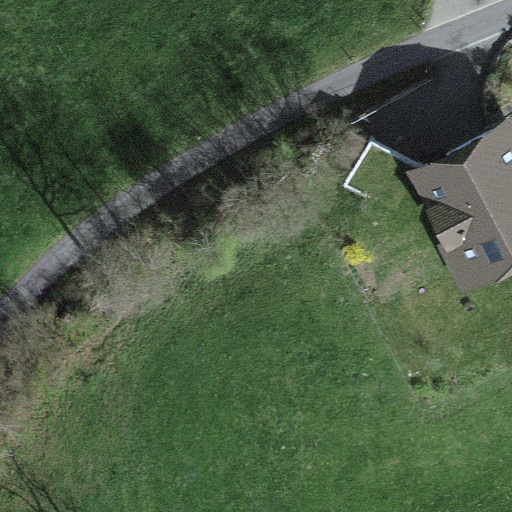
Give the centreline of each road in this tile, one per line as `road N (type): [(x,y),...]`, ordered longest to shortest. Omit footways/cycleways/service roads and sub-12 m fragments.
road 1 (unclassified): [(0,321),(136,198),(330,91)]
road 2 (residential): [(330,91),(511,13)]
